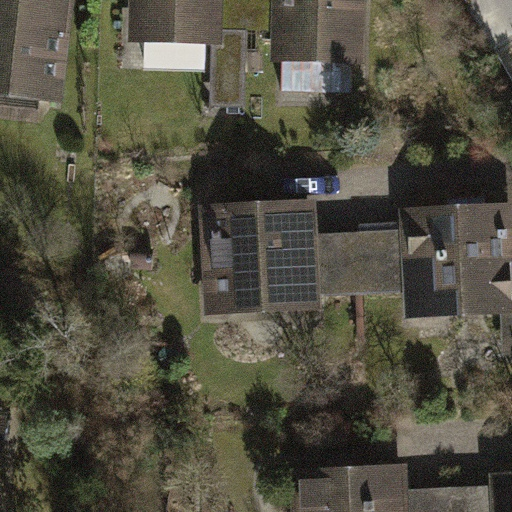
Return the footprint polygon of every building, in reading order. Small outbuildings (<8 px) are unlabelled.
[(73,0),(0,0),(0,101),(60,108),(73,0)] [(127,0),(126,35),(216,39),(217,0),(127,0)] [(217,0),(216,39),(213,104),(241,105),(244,40),(246,0),(217,0)] [(246,0),(244,40),(273,42),(275,0),(246,0)] [(275,0),(273,42),(272,62),(283,63),(282,96),(353,99),(354,66),(363,66),(365,0),(275,0)] [(201,205),(205,315),(319,311),(319,300),(317,239),(316,202),(201,205)] [(511,210),(404,214),(405,237),(407,297),(408,326),(502,323),(503,366),(511,365),(511,210)] [(363,298),(407,297),(405,237),(361,238),(363,298)] [(361,238),(317,239),(319,300),(363,298),(361,238)] [(164,338),(181,357),(196,344),(178,324),(164,338)] [(0,469),(9,409),(0,408),(0,469)] [(291,472),(292,511),(407,511),(407,497),(406,468),(291,472)] [(495,511),(511,511),(511,471),(494,472),(495,494),(495,511)] [(451,511),(495,511),(495,494),(451,496),(451,511)] [(451,511),(451,496),(407,497),(407,511),(451,511)]
